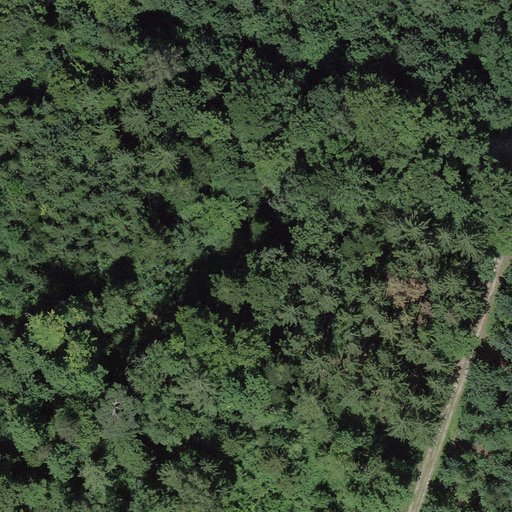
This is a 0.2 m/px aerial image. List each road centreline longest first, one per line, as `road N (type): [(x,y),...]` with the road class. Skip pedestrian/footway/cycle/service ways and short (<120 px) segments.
road 1 (track): [(511,185),(113,0)]
road 2 (track): [(437,511),(511,320)]
